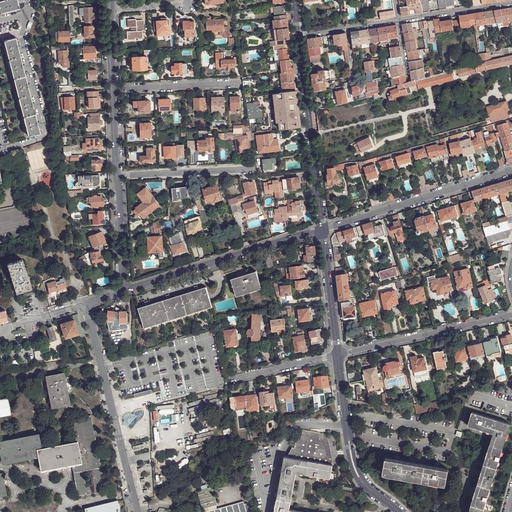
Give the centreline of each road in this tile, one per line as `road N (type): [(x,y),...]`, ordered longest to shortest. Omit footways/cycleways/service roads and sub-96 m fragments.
road 1 (residential): [(83,304),(138,511)]
road 2 (residential): [(320,229),(125,291)]
road 3 (residential): [(511,169),(320,229)]
road 4 (residential): [(511,315),(336,354)]
road 5 (residential): [(396,511),(356,472),(336,354)]
road 6 (unclassified): [(432,94),(433,111),(310,136)]
road 7 (residential): [(118,175),(244,169)]
road 8 (residential): [(336,354),(320,229)]
road 9 (residential): [(113,89),(237,83)]
